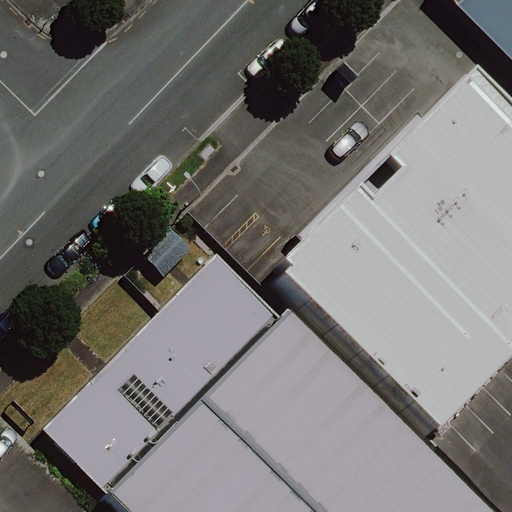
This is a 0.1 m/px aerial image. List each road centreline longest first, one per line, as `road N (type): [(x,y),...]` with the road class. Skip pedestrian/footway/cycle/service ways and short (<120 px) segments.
road 1 (tertiary): [(85,168),(249,0)]
road 2 (tertiary): [(0,257),(85,168)]
road 3 (unclassified): [(85,168),(0,81)]
